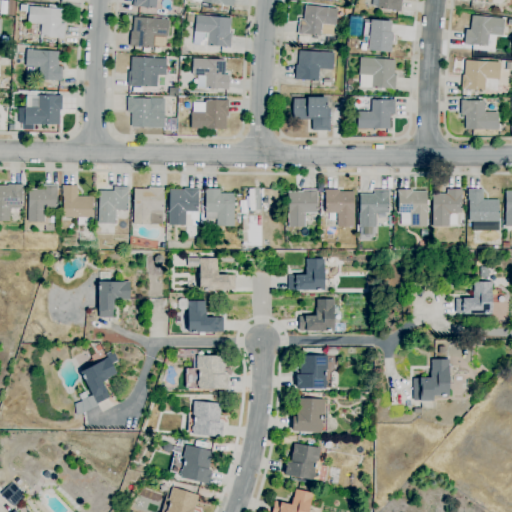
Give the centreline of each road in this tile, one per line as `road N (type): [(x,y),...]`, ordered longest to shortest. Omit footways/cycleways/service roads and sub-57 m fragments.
road 1 (residential): [(0,151),(511,156)]
road 2 (residential): [(233,511),(255,436),(262,340)]
road 3 (residential): [(267,0),(260,158)]
road 4 (residential): [(435,0),(427,156)]
road 5 (residential): [(100,0),(93,154)]
